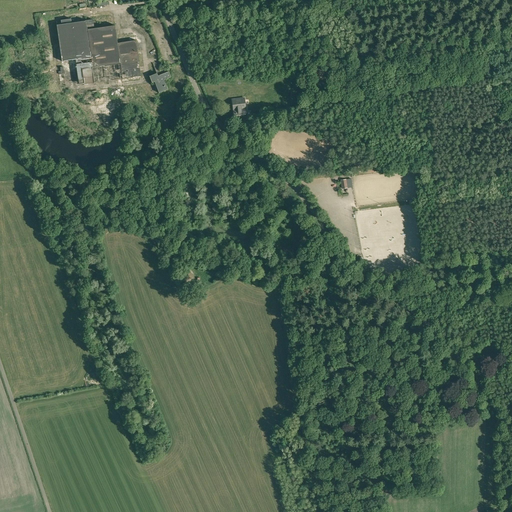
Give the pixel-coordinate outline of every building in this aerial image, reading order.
[(61,23),(56,24),(57,25),(62,61),(73,60),(75,59),(78,80),(79,83),(79,84),(93,82),(93,83),(141,76),(136,40),(117,43),(115,25),(94,28),(93,20),(93,19),(71,22),(71,18),(61,19),(61,23)] [(159,59),(155,59),(155,64),(149,65),(149,69),(155,69),(155,66),(160,66),(159,59)] [(171,77),(169,71),(158,76),(157,73),(149,76),(152,82),(154,81),(159,93),(168,89),(164,80),(171,77)] [(234,120),(247,119),(244,98),(232,100),(234,120)] [(367,172),(379,171),(378,164),(366,166),(367,172)] [(193,269),(181,277),(186,284),(198,276),(193,269)] [(459,275),(456,276),(455,276),(454,277),(454,278),(455,280),(455,281),(455,283),(457,284),(458,284),(459,283),(460,283),(461,284),(463,284),(464,283),(465,281),(465,280),(466,278),(466,277),(464,276),(462,276),(460,275),(459,275)]
